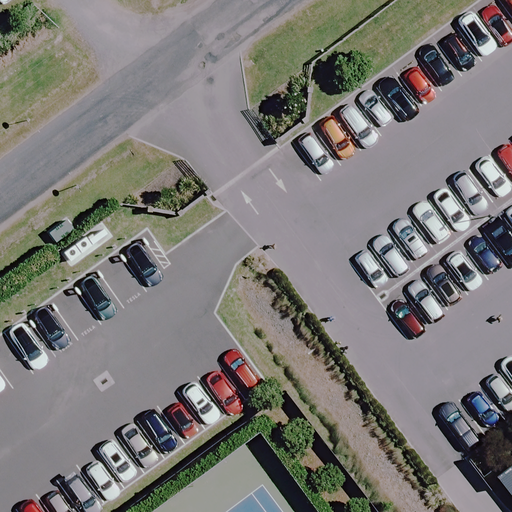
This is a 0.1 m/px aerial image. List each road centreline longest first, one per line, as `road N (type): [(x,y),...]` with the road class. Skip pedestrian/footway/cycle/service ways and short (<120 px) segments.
road 1 (unknown): [(298,234),(0,434)]
road 2 (residential): [(0,186),(251,0)]
